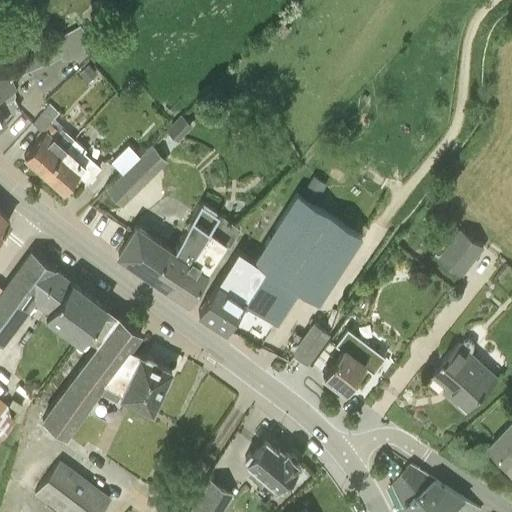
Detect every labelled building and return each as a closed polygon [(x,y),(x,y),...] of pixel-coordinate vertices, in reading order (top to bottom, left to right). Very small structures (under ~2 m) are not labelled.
[(51,39),(52,42),(59,55),(59,57),(60,56),(62,60),(64,60),(66,60),(68,60),(70,59),(72,59),(74,58),(75,57),(77,56),(79,55),(80,54),(82,52),(83,51),(84,49),(85,47),(85,45),(86,44),(86,41),(86,35),(79,25),(51,39)] [(44,62),(59,55),(52,42),(38,50),(44,62)] [(0,68),(0,102),(1,104),(13,97),(14,92),(13,88),(16,87),(12,78),(44,62),(38,50),(0,68)] [(86,81),(95,73),(88,64),(79,72),(86,81)] [(0,119),(5,117),(6,112),(17,106),(13,97),(1,104),(0,102),(0,119)] [(23,155),(43,172),(67,144),(73,137),(60,127),(58,129),(49,121),(50,120),(58,110),(49,102),(30,123),(39,131),(34,136),(38,139),(23,155)] [(179,140),(193,124),(183,113),(168,128),(179,140)] [(175,149),(169,143),(161,135),(154,142),(107,187),(121,204),(175,149)] [(86,148),(73,137),(67,144),(43,172),(62,189),(76,173),(86,181),(100,166),(83,151),(86,148)] [(138,155),(137,154),(128,144),(111,161),(121,172),(138,155)] [(326,183),(313,174),(300,193),(313,202),(326,183)] [(296,191),(253,258),(237,248),(198,310),(225,328),(243,301),(277,323),(299,289),(317,300),(360,233),(296,191)] [(135,225),(118,251),(118,252),(170,286),(217,212),(200,201),(173,249),(135,225)] [(0,229),(9,219),(0,210),(0,229)] [(224,240),(228,243),(239,227),(217,212),(170,286),(187,297),(209,263),(224,240)] [(462,227),(440,256),(462,273),(484,245),(462,227)] [(111,309),(32,251),(0,292),(0,340),(34,297),(52,311),(49,315),(79,337),(83,333),(88,338),(111,309)] [(128,348),(141,331),(120,316),(45,416),(85,446),(120,402),(98,391),(106,380),(139,395),(136,402),(151,410),(156,398),(155,394),(162,379),(166,378),(171,368),(154,360),(153,356),(146,353),(142,354),(128,348)] [(322,371),(344,389),(364,363),(373,370),(384,356),(374,349),(376,347),(348,326),(336,341),(342,346),(322,371)] [(464,338),(462,340),(460,339),(442,358),(444,360),(434,371),(454,390),(450,394),(466,411),(500,376),(472,350),(474,348),(475,342),(469,337),(464,338)] [(302,342),(294,353),(305,361),(306,360),(313,350),(302,342)] [(0,437),(14,419),(9,414),(20,410),(16,399),(6,403),(0,397),(0,437)] [(511,423),(490,445),(509,464),(511,460),(511,423)] [(274,446),(264,438),(253,451),(250,449),(246,454),(249,456),(245,461),(252,467),(247,473),(260,485),(265,479),(276,488),(299,462),(296,459),(296,455),(293,452),(288,453),(285,450),(284,452),(278,447),(277,448),(274,446)] [(37,492),(61,511),(97,511),(109,497),(63,460),(37,492)] [(475,511),(481,507),(465,497),(411,462),(393,480),(408,511),(446,511),(456,504),(462,511),(475,511)] [(208,476),(190,505),(200,511),(218,511),(232,491),(208,476)]
